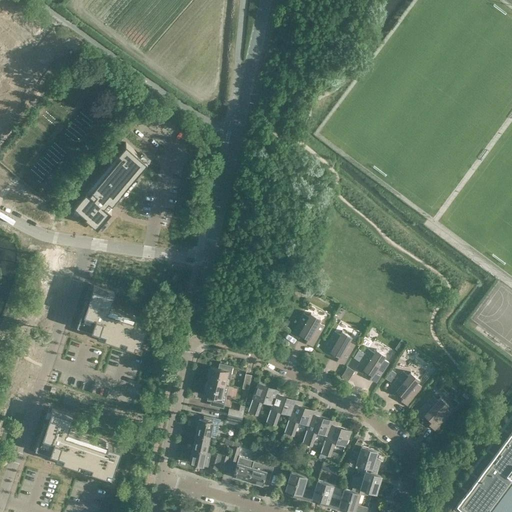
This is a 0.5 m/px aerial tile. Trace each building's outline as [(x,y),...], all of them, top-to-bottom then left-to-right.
[(3,17),(0,21),(0,39),(12,24),(3,17)] [(12,24),(0,39),(8,46),(20,30),(12,24)] [(20,30),(8,46),(17,52),(29,36),(20,30)] [(29,36),(17,52),(26,59),(38,43),(29,36)] [(77,200),(74,204),(76,207),(86,214),(85,216),(97,226),(111,210),(111,209),(108,207),(109,206),(109,205),(112,202),(115,205),(134,182),(131,180),(139,170),(147,160),(138,153),(128,145),(126,143),(117,152),(120,155),(89,191),(87,189),(77,200)] [(141,272),(165,274),(165,261),(145,260),(144,266),(142,266),(141,272)] [(86,299),(79,319),(84,321),(82,327),(92,330),(92,329),(98,331),(96,336),(112,342),(112,340),(119,343),(121,339),(126,341),(125,344),(134,347),(135,344),(140,345),(148,321),(135,316),(134,319),(106,310),(108,306),(113,292),(93,285),(88,300),(86,299)] [(303,313),(291,333),(298,337),(300,334),(308,338),(306,342),(312,346),(324,325),(318,321),(320,318),(311,312),(309,316),(303,313)] [(334,331),(322,351),(329,355),(331,352),(339,356),(337,360),(344,363),(355,343),(350,339),(352,336),(342,330),(340,334),(334,331)] [(353,357),(360,362),(355,369),(362,373),(364,370),(371,374),(369,378),(376,382),(389,362),(383,358),(386,355),(376,349),(374,352),(368,348),(365,353),(358,349),(353,357)] [(210,366),(207,380),(228,384),(232,366),(219,363),(218,368),(210,366)] [(403,371),(388,389),(394,394),(396,391),(403,397),(401,400),(407,405),(422,386),(417,382),(419,379),(411,372),(408,375),(403,371)] [(245,373),(242,388),(248,389),(252,374),(245,373)] [(224,403),(228,384),(207,380),(204,393),(208,394),(207,399),(224,403)] [(261,400),(272,403),(276,392),(277,388),(258,382),(248,410),(257,413),(261,400)] [(280,410),(290,413),(294,402),(295,398),(276,392),(272,403),(266,421),(275,424),(280,410)] [(433,395),(416,413),(422,418),(425,415),(431,421),(429,424),(434,429),(451,412),(446,407),(448,404),(440,397),(438,400),(433,395)] [(298,420),(309,424),(312,412),(314,409),(294,402),(290,413),(284,431),(293,434),(298,420)] [(229,408),(227,414),(242,417),(245,405),(240,404),(239,410),(229,408)] [(44,422),(37,442),(42,444),(40,450),(51,453),(51,452),(56,454),(55,459),(70,465),(71,463),(78,465),(79,462),(92,466),(90,470),(106,475),(107,471),(112,473),(121,448),(108,444),(107,444),(106,447),(65,433),(66,430),(67,430),(72,415),(51,408),(46,422),(44,422)] [(316,430),(327,434),(331,423),(332,419),(312,412),(309,424),(303,441),(312,444),(316,430)] [(242,417),(227,414),(226,422),(240,425),(242,417)] [(199,418),(196,432),(210,435),(216,437),(220,419),(204,415),(203,419),(199,418)] [(345,444),(350,429),(331,423),(327,434),(321,452),(329,455),(334,441),(345,444)] [(511,430),(453,510),(455,511),(496,511),(511,491),(511,430)] [(196,432),(193,447),(207,450),(210,435),(196,432)] [(240,447),(239,447),(240,443),(235,441),(233,446),(229,460),(235,462),(240,447)] [(288,445),(281,443),(277,457),(284,459),(288,445)] [(367,465),(365,470),(376,474),(380,460),(374,458),(377,450),(361,445),(356,462),(367,465)] [(193,447),(190,461),(203,464),(207,450),(193,447)] [(224,470),(228,456),(222,454),(218,469),(224,470)] [(233,475),(248,479),(252,466),(253,460),(239,456),(237,461),(233,475)] [(252,466),(248,479),(261,483),(263,477),(269,479),(273,466),(254,460),(252,466)] [(353,490),(364,493),(365,488),(376,492),(381,475),(376,474),(365,470),(363,478),(357,476),(353,490)] [(313,496),(314,491),(303,488),(306,476),(291,471),(286,488),(295,490),(293,495),(311,500),(313,496)] [(314,491),(313,496),(321,498),(320,503),(338,508),(339,504),(342,495),(331,492),(333,483),(318,479),(314,491)] [(364,493),(353,490),(344,487),(342,495),(339,504),(348,506),(346,511),(349,511),(366,511),(371,496),(364,493)] [(511,511),(511,491),(496,511),(511,511)]
